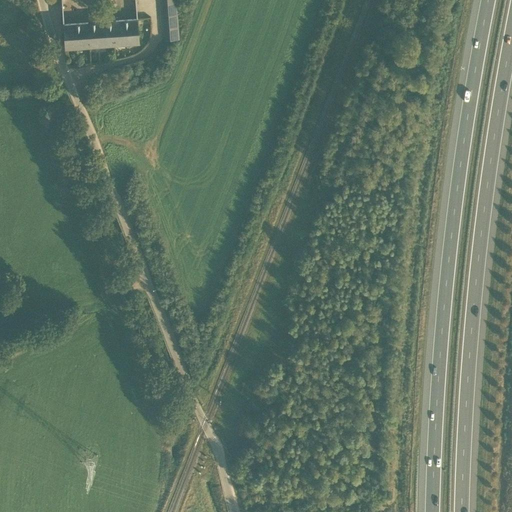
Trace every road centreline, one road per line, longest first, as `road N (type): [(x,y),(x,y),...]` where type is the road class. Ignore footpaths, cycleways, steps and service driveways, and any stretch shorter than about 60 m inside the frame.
road 1 (unclassified): [(237,511),(44,0)]
road 2 (motorway): [(489,0),(440,335),(430,511)]
road 3 (motorway): [(462,511),(470,337),(511,31)]
road 4 (track): [(144,281),(0,333)]
